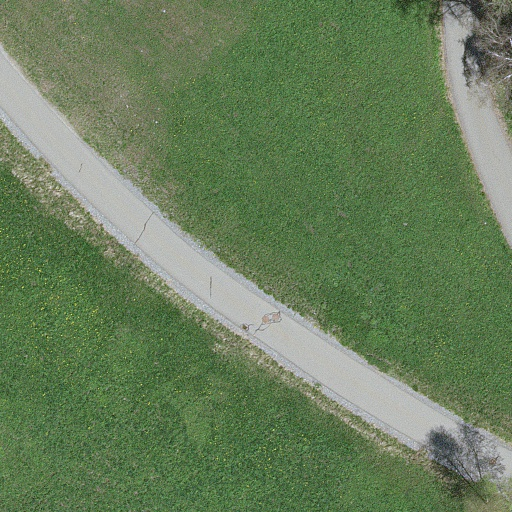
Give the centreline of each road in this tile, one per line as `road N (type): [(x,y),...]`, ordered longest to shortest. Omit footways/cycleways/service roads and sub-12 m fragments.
road 1 (residential): [(0,91),(90,192),(354,392),(511,475)]
road 2 (residential): [(511,181),(492,136),(471,0)]
